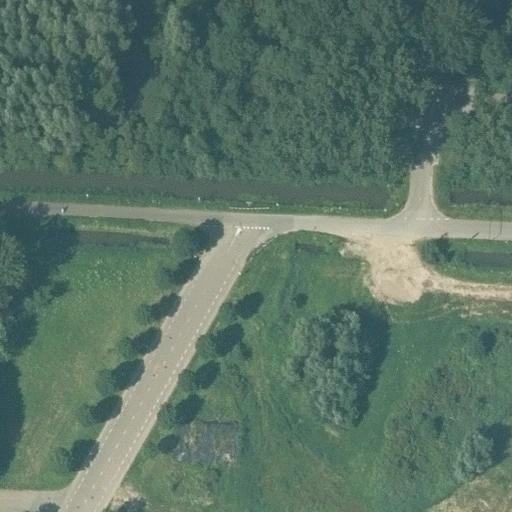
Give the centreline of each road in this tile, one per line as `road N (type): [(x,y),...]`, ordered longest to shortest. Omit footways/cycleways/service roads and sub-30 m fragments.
road 1 (unclassified): [(79,511),(242,221)]
road 2 (residential): [(242,221),(0,208)]
road 3 (unclassified): [(418,227),(429,114),(448,104),(511,107)]
road 4 (unclassified): [(418,227),(242,221)]
